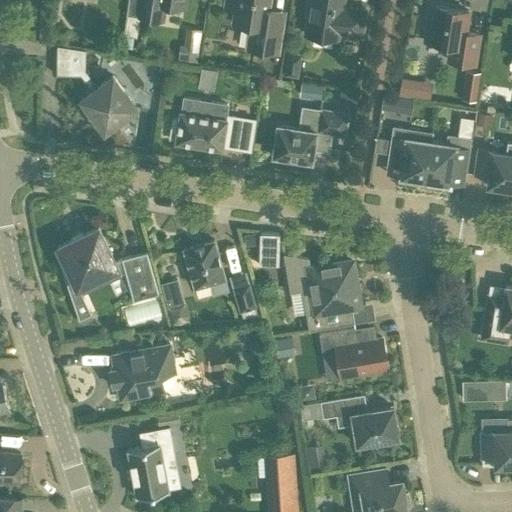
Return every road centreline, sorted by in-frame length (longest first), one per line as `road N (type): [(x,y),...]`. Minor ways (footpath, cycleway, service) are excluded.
road 1 (residential): [(395,221),(0,164)]
road 2 (tertiary): [(86,511),(13,280),(0,209)]
road 3 (residential): [(440,497),(395,221)]
